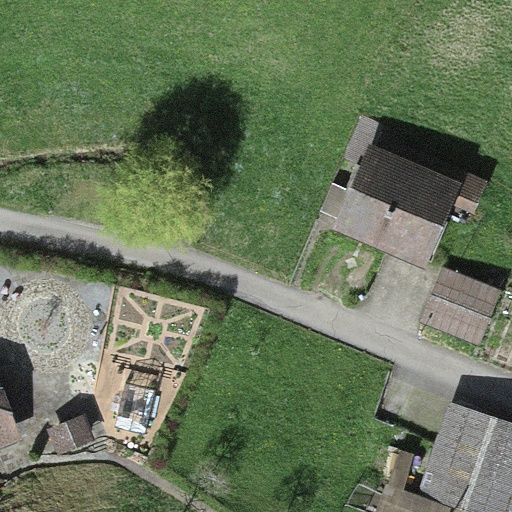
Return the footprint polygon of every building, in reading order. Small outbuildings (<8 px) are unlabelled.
[(457,196),(363,157),(328,239),(422,278),(457,196)] [(496,302),(441,280),(419,336),(473,358),(496,302)] [(0,401),(0,457),(18,451),(0,401)] [(511,511),(511,435),(447,414),(416,504),(440,511),(511,511)] [(84,417),(54,429),(63,454),(94,442),(84,417)]
